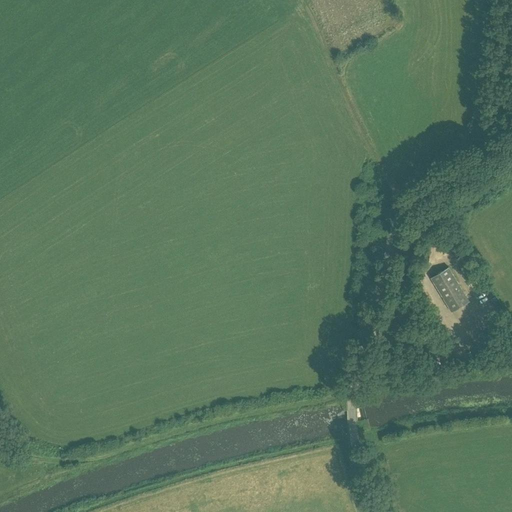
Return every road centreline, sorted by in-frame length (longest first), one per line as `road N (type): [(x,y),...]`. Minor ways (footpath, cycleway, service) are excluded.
road 1 (unclassified): [(374,511),(353,438),(352,401),(395,230),(434,182),(511,136)]
road 2 (track): [(0,456),(88,459),(354,391)]
